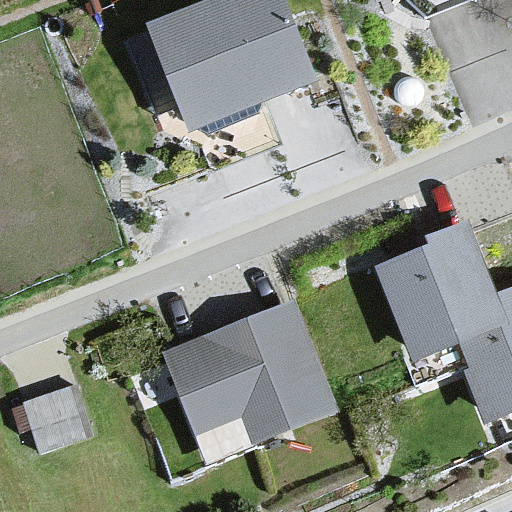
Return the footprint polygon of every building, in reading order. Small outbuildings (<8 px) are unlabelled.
[(286,0),(180,0),(143,15),(186,123),(315,72),(286,0)] [(411,0),(427,14),(462,0),(411,0)] [(511,276),(496,284),(462,210),(419,230),(423,239),(376,261),(417,350),(457,332),(468,358),(461,361),(486,416),(511,404),(511,276)] [(288,294),(162,349),(198,430),(249,407),(263,440),(338,407),(288,294)] [(129,456),(109,403),(43,428),(63,481),(129,456)]
